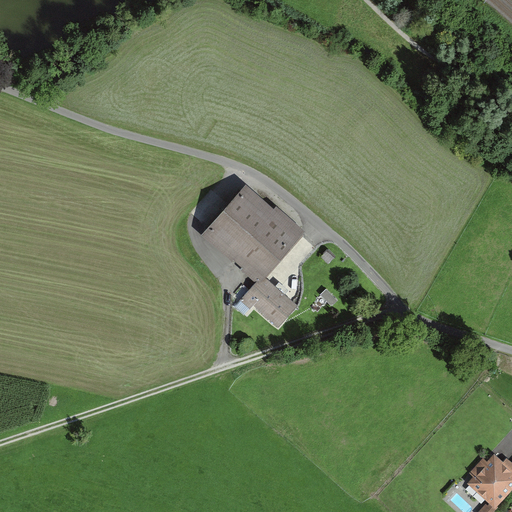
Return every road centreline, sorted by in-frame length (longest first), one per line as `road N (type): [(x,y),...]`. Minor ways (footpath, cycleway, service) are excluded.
road 1 (unclassified): [(0,87),(238,165),(333,234),(401,309),(511,350)]
road 2 (track): [(401,309),(0,444)]
